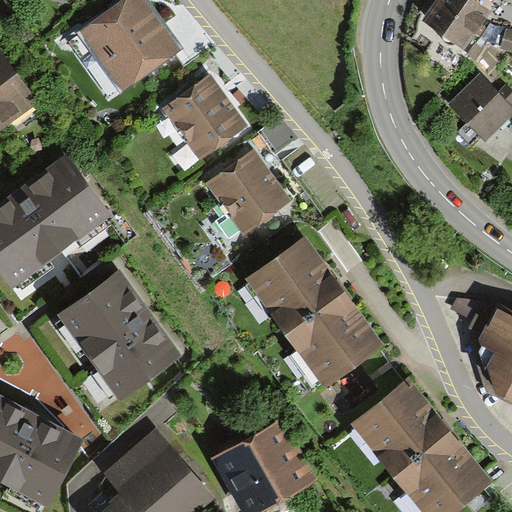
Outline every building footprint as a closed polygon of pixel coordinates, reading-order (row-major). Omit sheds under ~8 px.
[(179,43),(149,0),(121,0),(81,28),(120,84),(179,43)] [(462,0),(442,0),(424,27),(463,54),(488,17),(462,0)] [(511,30),(508,30),(502,48),(511,51),(511,30)] [(0,120),(36,97),(0,44),(0,120)] [(247,123),(210,68),(161,100),(198,156),(247,123)] [(480,72),(453,98),(485,132),(511,107),(511,86),(504,79),(495,87),(480,72)] [(292,195),(254,141),(205,176),(242,230),(292,195)] [(102,215),(63,159),(0,203),(0,261),(12,279),(102,215)] [(382,334),(307,230),(247,273),(322,377),(382,334)] [(172,353),(114,275),(61,315),(119,392),(172,353)] [(487,379),(511,391),(511,310),(477,293),(455,293),(452,300),(472,311),(469,316),(479,321),(474,330),(494,340),(483,361),(487,379)] [(408,374),(352,419),(427,511),(445,511),(490,476),(408,374)] [(83,427),(0,383),(0,471),(47,496),(83,427)] [(280,411),(212,451),(247,511),(315,471),(280,411)] [(93,511),(190,511),(216,490),(158,423),(107,466),(125,486),(93,511)]
